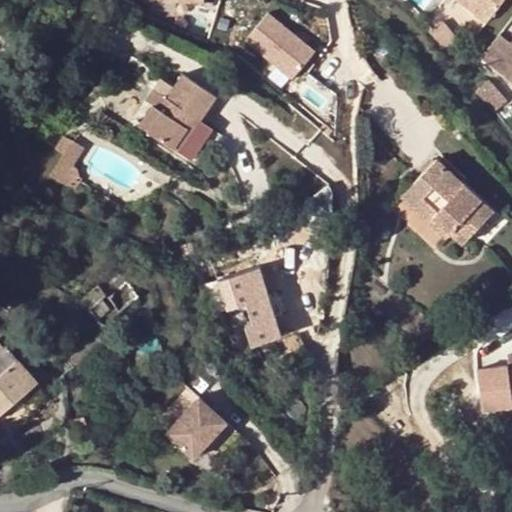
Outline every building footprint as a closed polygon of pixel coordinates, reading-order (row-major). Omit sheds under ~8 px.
[(473,0),(492,16),(505,0),(473,0)] [(270,11),(245,41),(293,81),(319,52),(270,11)] [(511,34),(505,29),(486,51),(499,62),(508,51),(511,53),(511,34)] [(511,53),(508,51),(499,62),(511,73),(511,53)] [(161,94),(139,128),(173,151),(195,116),(200,120),(216,95),(183,74),(168,99),(161,94)] [(99,115),(93,124),(118,141),(125,131),(99,115)] [(74,166),(83,150),(65,139),(57,153),(65,157),(51,180),(75,194),(81,184),(74,166)] [(433,217),(428,222),(446,239),(451,234),(462,245),(493,211),(438,159),(421,178),(433,189),(419,204),(433,217)] [(433,189),(421,178),(403,197),(428,222),(433,217),(419,204),(433,189)] [(265,268),(223,278),(238,349),(281,339),(265,268)] [(121,312),(106,296),(91,310),(104,327),(121,312)] [(0,417),(40,381),(21,360),(19,362),(6,346),(0,351),(0,417)] [(198,398),(165,434),(192,459),(225,423),(198,398)] [(84,416),(69,418),(73,444),(88,442),(84,416)]
